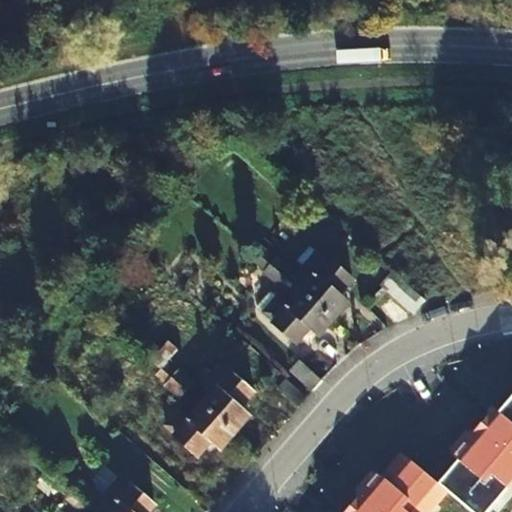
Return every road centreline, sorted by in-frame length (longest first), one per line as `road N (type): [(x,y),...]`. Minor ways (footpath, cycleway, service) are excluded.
road 1 (secondary): [(511,50),(337,48),(237,58),(0,108)]
road 2 (residential): [(240,511),(380,363),(444,329),(511,316)]
